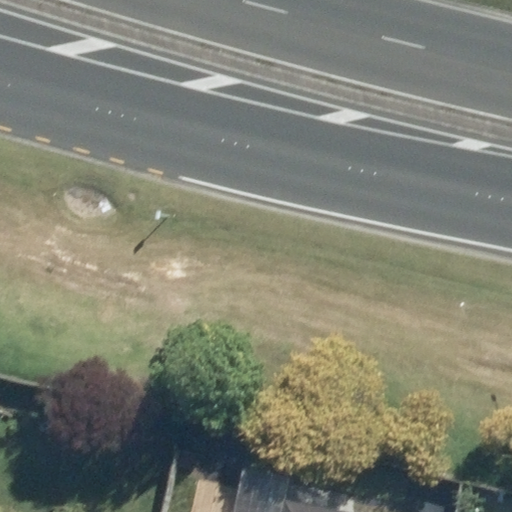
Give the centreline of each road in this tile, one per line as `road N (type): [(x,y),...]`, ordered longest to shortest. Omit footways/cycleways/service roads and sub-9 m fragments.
road 1 (primary): [(511,198),(0,70)]
road 2 (primary): [(271,0),(511,63)]
